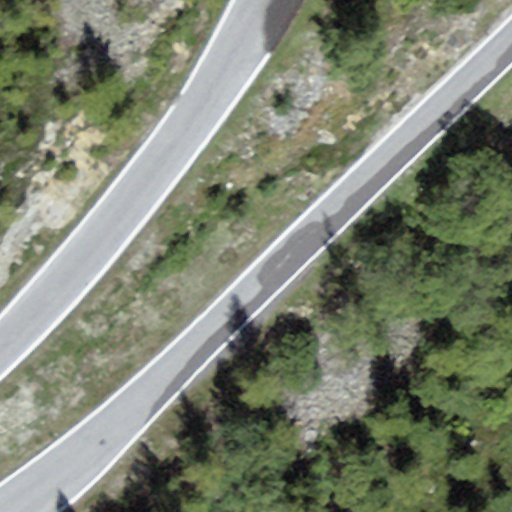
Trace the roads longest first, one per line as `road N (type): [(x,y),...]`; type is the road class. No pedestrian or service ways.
road 1 (unclassified): [(1,511),(152,389),(511,42)]
road 2 (unclassified): [(265,0),(182,136),(0,347)]
